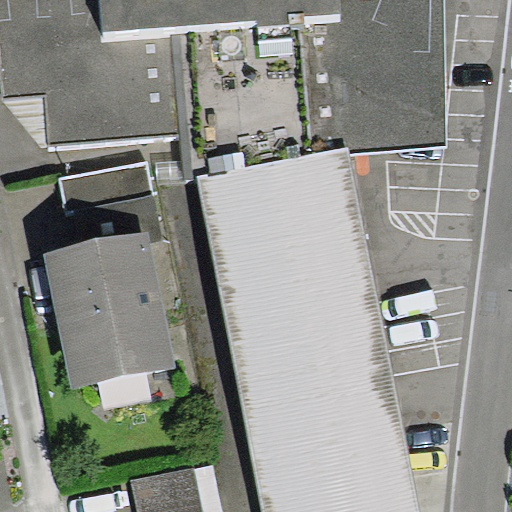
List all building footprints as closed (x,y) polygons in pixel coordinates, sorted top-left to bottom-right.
[(418,511),(351,153),(448,147),(444,0),(0,0),(0,78),(2,98),(45,96),(46,147),(179,135),(182,180),(198,178),(260,511),(418,511)] [(147,162),(60,179),(66,210),(73,209),(153,193),(147,162)] [(153,193),(73,209),(80,246),(149,232),(150,242),(163,240),(153,193)] [(150,242),(149,232),(80,246),(44,253),(71,387),(175,366),(150,242)] [(202,511),(193,468),(131,481),(137,511),(202,511)]
